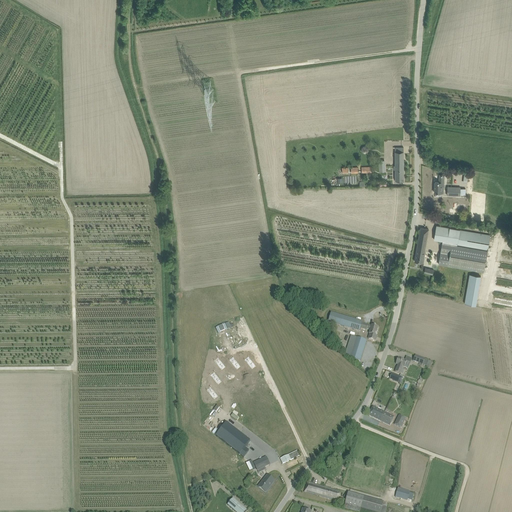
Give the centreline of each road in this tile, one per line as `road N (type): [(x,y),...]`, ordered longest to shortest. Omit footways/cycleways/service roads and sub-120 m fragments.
road 1 (unclassified): [(276,511),(362,409),(392,328),(415,211),(423,0)]
road 2 (track): [(130,0),(130,66),(160,169),(175,415),(190,511)]
